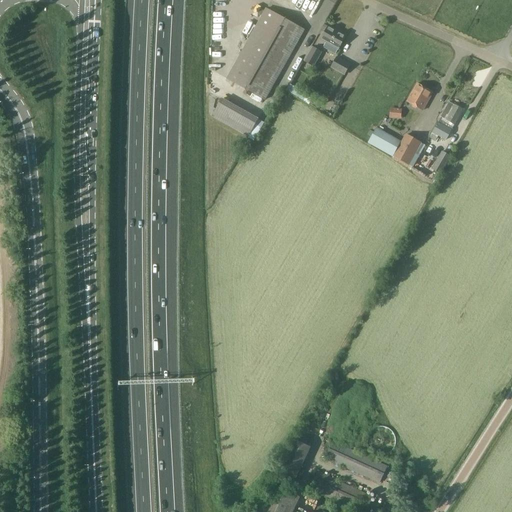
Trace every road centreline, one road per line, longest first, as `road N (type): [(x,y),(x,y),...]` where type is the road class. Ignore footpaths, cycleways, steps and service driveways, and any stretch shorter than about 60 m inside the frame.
road 1 (motorway): [(142,0),(135,206),(144,511)]
road 2 (motorway): [(167,511),(158,207),(165,0)]
road 3 (unclassified): [(0,90),(21,120),(31,190),(40,511)]
road 4 (secondary): [(82,0),(76,146),(89,340)]
road 5 (secondary): [(89,340),(98,0)]
road 6 (secondary): [(89,340),(96,511)]
road 7 (unclassified): [(438,511),(511,395)]
